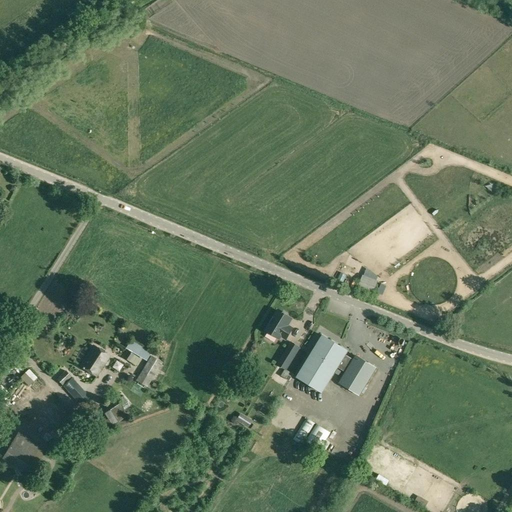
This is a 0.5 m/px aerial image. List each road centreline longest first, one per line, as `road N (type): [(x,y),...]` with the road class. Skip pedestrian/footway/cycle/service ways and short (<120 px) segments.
road 1 (unclassified): [(511,359),(97,197)]
road 2 (unclassified): [(0,357),(97,197)]
road 3 (unknown): [(366,307),(361,330),(384,353),(384,370),(354,411),(310,400)]
road 4 (track): [(0,91),(136,0)]
